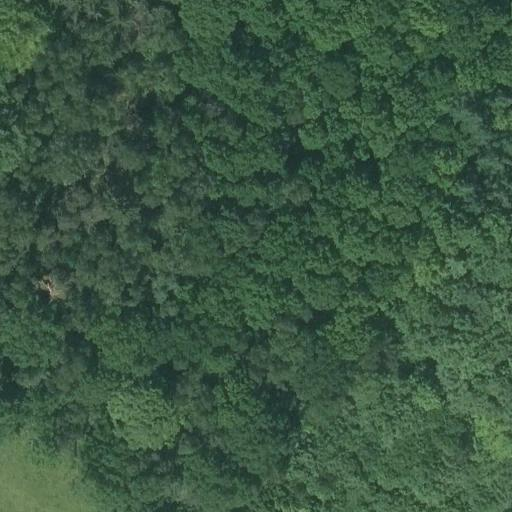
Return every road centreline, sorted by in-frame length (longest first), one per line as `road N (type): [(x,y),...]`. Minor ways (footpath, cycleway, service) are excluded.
road 1 (track): [(256,0),(284,63),(310,175),(343,258),(417,272),(511,335)]
road 2 (track): [(147,511),(109,472),(0,404)]
